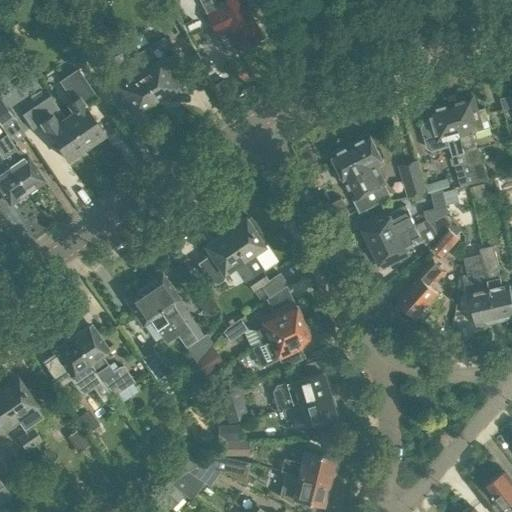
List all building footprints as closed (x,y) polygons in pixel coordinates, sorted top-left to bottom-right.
[(50,0),(74,45),(86,39),(81,28),(83,27),(68,0),(50,0)] [(246,5),(243,0),(200,0),(207,13),(206,14),(217,36),(217,40),(222,50),(226,52),(236,47),(236,49),(260,37),(244,6),(246,5)] [(47,26),(58,19),(47,2),(36,10),(47,26)] [(167,23),(173,34),(184,28),(178,16),(167,23)] [(133,65),(155,100),(176,87),(165,68),(178,60),(165,38),(142,52),(149,63),(137,71),(133,64),(133,65)] [(155,100),(133,65),(120,73),(117,68),(108,74),(134,114),(155,100)] [(77,70),(60,81),(68,93),(72,100),(68,103),(74,112),(65,118),(87,149),(97,142),(96,139),(104,133),(85,106),(98,97),(78,68),(77,69),(77,70)] [(76,156),(87,149),(65,118),(50,96),(23,115),(32,129),(41,123),(47,131),(46,131),(66,160),(74,154),(76,156)] [(500,98),(504,110),(511,107),(508,96),(500,98)] [(476,111),(472,98),(451,104),(468,164),(463,165),(467,182),(469,181),(470,184),(488,180),(479,147),(477,147),(473,132),(491,127),(486,108),(476,111)] [(0,99),(0,124),(1,127),(14,118),(1,99),(0,99)] [(434,106),(432,109),(430,110),(433,121),(424,123),(422,127),(428,147),(432,149),(449,144),(461,186),(470,184),(469,181),(467,182),(463,165),(468,164),(451,104),(442,106),(439,104),(434,106)] [(381,202),(391,197),(384,184),(385,183),(376,166),(384,162),(382,159),(384,155),(381,150),(378,149),(369,133),(357,139),(358,141),(351,145),(381,202)] [(19,153),(6,134),(0,138),(0,156),(25,194),(44,181),(26,155),(21,158),(18,154),(19,153)] [(381,202),(351,145),(343,148),(342,147),(330,153),(339,170),(337,173),(340,178),(343,179),(345,182),(353,178),(361,193),(353,197),(361,212),(381,202)] [(0,189),(10,204),(25,194),(0,156),(0,189)] [(408,198),(428,192),(418,159),(398,165),(408,198)] [(511,175),(497,178),(500,191),(511,187),(511,175)] [(429,193),(450,186),(447,178),(426,184),(429,193)] [(484,184),(470,187),(473,196),(487,193),(484,184)] [(456,189),(443,192),(446,205),(459,202),(456,189)] [(325,191),(318,195),(322,203),(329,200),(325,191)] [(446,214),(448,213),(446,206),(427,210),(430,222),(446,214)] [(363,228),(359,230),(365,240),(368,239),(370,243),(366,244),(368,247),(366,247),(367,249),(416,225),(415,224),(409,211),(392,219),(389,213),(362,226),(363,228)] [(439,236),(452,223),(446,214),(430,222),(439,236)] [(233,226),(224,232),(260,286),(261,286),(268,297),(287,285),(279,273),(269,280),(262,270),(264,269),(253,253),(267,243),(249,216),(244,219),(242,220),(239,218),(233,223),(233,226)] [(416,225),(367,249),(368,250),(369,249),(370,251),(374,250),(375,254),(372,256),(377,267),(381,265),(381,266),(408,252),(405,246),(421,238),(432,247),(440,237),(439,236),(430,222),(428,219),(423,221),(416,225)] [(462,231),(454,223),(452,224),(452,223),(439,236),(440,237),(432,247),(444,258),(459,238),(457,236),(462,231)] [(211,254),(197,263),(210,283),(218,284),(223,280),(225,272),(234,266),(243,281),(245,280),(253,291),(260,286),(224,232),(216,238),(213,236),(207,240),(207,243),(205,245),(211,254)] [(492,245),(480,248),(482,255),(485,272),(496,319),(504,317),(505,320),(511,318),(511,295),(509,285),(502,287),(498,269),(492,245)] [(432,312),(426,306),(438,292),(429,284),(431,282),(435,283),(441,276),(440,272),(443,269),(434,260),(398,300),(406,308),(405,310),(411,316),(414,315),(416,317),(418,315),(424,320),(432,312)] [(476,293),(468,295),(475,324),(476,324),(477,327),(490,324),(489,321),(496,319),(485,272),(471,275),(476,293)] [(145,285),(143,287),(177,336),(185,347),(196,361),(212,343),(206,334),(196,340),(173,305),(179,301),(161,274),(153,280),(151,280),(146,283),(145,285)] [(134,293),(126,298),(144,325),(150,320),(166,343),(177,336),(143,287),(142,287),(140,287),(135,290),(134,293)] [(264,326),(256,329),(262,342),(262,343),(304,323),(300,314),(301,312),(297,305),(296,305),(295,302),(260,318),(264,326)] [(227,327),(223,332),(224,335),(229,342),(247,329),(240,318),(227,327)] [(262,342),(251,347),(259,365),(278,357),(282,366),(304,356),(301,348),(313,343),(312,340),(313,339),(310,332),(308,331),(304,323),(262,343),(262,342)] [(113,372),(102,356),(108,351),(90,325),(71,337),(112,396),(133,381),(123,366),(113,372)] [(71,337),(54,350),(71,375),(69,376),(82,395),(93,387),(103,402),(112,396),(71,337)] [(157,380),(170,371),(154,349),(141,359),(157,380)] [(205,378),(219,368),(207,350),(193,366),(205,378)] [(316,350),(304,356),(307,362),(318,359),(320,359),(316,350)] [(228,386),(219,368),(205,378),(204,378),(217,390),(228,386)] [(276,385),(272,392),(277,409),(329,395),(326,386),(329,383),(327,373),(322,373),(322,371),(276,385)] [(6,385),(0,389),(0,396),(7,407),(18,422),(23,430),(43,417),(35,405),(39,402),(29,388),(25,391),(16,378),(14,380),(12,378),(6,383),(6,385)] [(219,392),(228,423),(247,417),(238,387),(219,392)] [(329,395),(277,409),(277,411),(282,409),(285,420),(302,415),(306,426),(335,417),(335,416),(338,413),(335,403),(331,403),(329,395)] [(0,428),(6,425),(9,429),(18,423),(18,422),(7,407),(0,396),(0,428)] [(89,409),(77,417),(88,432),(100,424),(89,409)] [(218,440),(241,440),(241,426),(218,426),(218,440)] [(51,453),(33,427),(25,432),(36,450),(38,449),(44,458),(51,453)] [(28,455),(36,450),(25,432),(17,438),(28,455)] [(249,456),(249,441),(223,441),(223,456),(249,456)] [(0,472),(1,474),(14,465),(2,447),(0,448),(0,472)] [(177,478),(197,464),(187,450),(168,464),(177,478)] [(328,481),(331,473),(334,472),(337,463),(334,460),(334,459),(304,451),(301,463),(283,458),(280,470),(285,471),(328,481)] [(225,457),(212,454),(206,462),(246,484),(250,462),(226,456),(225,457)] [(210,487),(220,472),(203,461),(183,474),(202,485),(204,482),(210,487)] [(488,483),(485,484),(506,511),(511,511),(511,481),(504,470),(496,476),(494,475),(487,480),(488,483)] [(328,481),(285,471),(280,496),(291,502),(292,498),(322,506),(323,504),(326,503),(329,493),(326,491),(328,481)] [(191,501),(202,485),(183,474),(170,483),(191,501)] [(171,510),(183,497),(170,484),(158,497),(171,510)] [(0,504),(11,497),(3,485),(0,487),(0,504)] [(153,499),(141,509),(143,511),(155,511),(161,508),(153,499)] [(263,511),(253,503),(246,511),(247,511),(263,511)]
